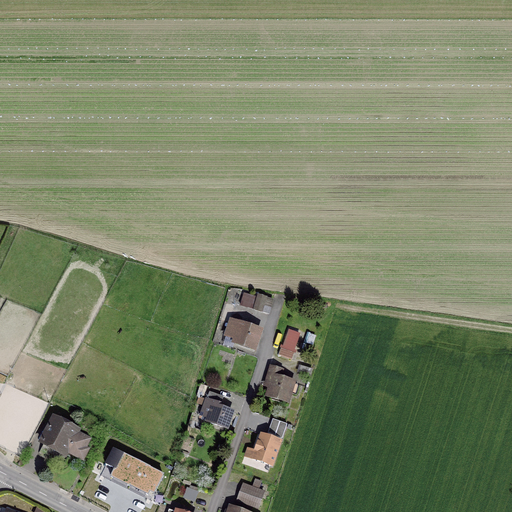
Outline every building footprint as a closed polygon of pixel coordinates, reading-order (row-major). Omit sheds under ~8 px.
[(253,310),(261,313),(265,298),(257,296),(253,310)] [(233,343),(254,350),(260,332),(230,322),(225,336),(235,339),(233,343)] [(280,348),(290,352),(299,328),(289,324),(280,348)] [(278,355),(291,360),(293,353),(280,349),(278,355)] [(296,395),(299,385),(279,379),(281,372),(270,369),(265,385),(269,387),(267,396),(287,402),(290,394),(296,395)] [(225,429),(231,413),(219,408),(223,397),(208,393),(206,401),(198,398),(195,410),(202,412),(200,418),(207,420),(206,422),(225,429)] [(68,427),(53,419),(40,443),(56,451),(58,447),(66,451),(65,452),(82,461),(87,450),(84,449),(89,440),(67,429),(68,427)] [(281,442),(261,436),(253,460),(272,466),(281,442)] [(130,459),(113,450),(105,465),(115,470),(111,478),(129,487),(136,471),(126,466),(130,459)] [(251,489),(244,486),(238,501),(257,508),(263,493),(257,491),(260,484),(254,481),(251,489)] [(184,498),(193,501),(196,493),(187,490),(184,498)]
